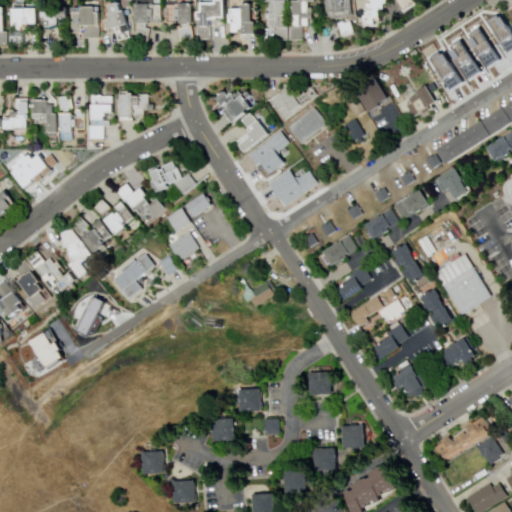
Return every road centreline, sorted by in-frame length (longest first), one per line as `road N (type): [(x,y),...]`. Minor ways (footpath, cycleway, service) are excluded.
road 1 (residential): [(449,511),(204,134),(189,70)]
road 2 (residential): [(473,0),(390,53),(340,68),(0,70)]
road 3 (residential): [(165,302),(511,86)]
road 4 (residential): [(198,123),(94,177),(0,251)]
road 5 (residential): [(405,442),(511,372)]
